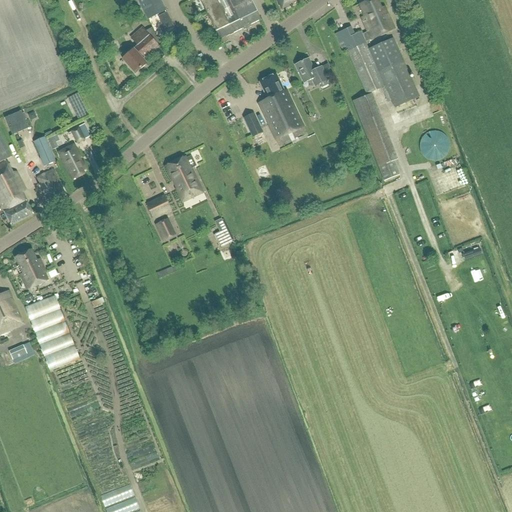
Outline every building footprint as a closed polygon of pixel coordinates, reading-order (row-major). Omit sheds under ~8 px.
[(138,0),(148,21),(166,12),(160,0),(138,0)] [(205,0),(202,2),(218,33),(222,41),(231,36),(232,37),(235,35),(245,30),(245,31),(252,28),(251,26),(262,21),(251,0),(205,0)] [(278,0),(284,10),(304,0),(278,0)] [(371,54),(369,49),(366,43),(370,41),(397,29),(390,14),(388,15),(384,7),(381,9),(376,0),(372,0),(359,6),(364,17),(361,18),(367,32),(362,35),(361,33),(342,41),(366,95),(382,88),(389,102),(391,101),(394,109),(420,98),(395,43),(371,54)] [(398,10),(403,21),(409,19),(405,7),(398,10)] [(172,23),(167,14),(161,17),(165,26),(172,23)] [(159,18),(170,42),(179,38),(172,25),(166,28),(165,26),(161,17),(159,18)] [(136,74),(146,65),(141,59),(151,50),(153,51),(159,46),(143,29),(131,39),(138,47),(123,60),(123,61),(125,59),(137,72),(136,74)] [(320,85),(326,82),(328,81),(321,67),(313,71),(308,60),(295,66),(304,84),(312,80),(315,87),(320,85)] [(207,72),(191,68),(188,79),(204,83),(207,72)] [(258,104),(276,141),(303,127),(286,90),(283,91),(275,75),(259,82),(268,99),(258,104)] [(354,101),(385,181),(400,175),(369,95),(354,101)] [(244,119),(252,134),(261,130),(253,114),(244,119)] [(19,122),(7,125),(9,132),(21,129),(19,122)] [(72,131),(77,143),(86,140),(80,127),(72,131)] [(419,147),(421,154),(426,159),(432,161),(442,160),(446,156),(449,148),(449,140),(445,135),(439,132),(432,131),(425,134),(421,139),(420,141),(419,147)] [(0,163),(12,157),(0,134),(0,163)] [(32,144),(42,168),(54,163),(43,139),(32,144)] [(52,143),(54,148),(64,144),(63,139),(52,143)] [(85,174),(83,172),(87,170),(74,145),(59,153),(73,180),(85,174)] [(178,189),(176,190),(182,203),(203,194),(191,168),(189,170),(184,159),(165,167),(172,182),(174,181),(178,189)] [(0,164),(0,203),(11,225),(33,214),(22,193),(26,191),(16,171),(12,173),(6,162),(0,164)] [(45,190),(52,205),(67,197),(54,170),(38,178),(44,190),(45,190)] [(146,204),(154,219),(171,211),(164,196),(146,204)] [(166,221),(156,225),(164,242),(174,237),(166,221)] [(20,275),(27,290),(48,281),(45,273),(46,273),(40,259),(37,261),(32,250),(15,258),(19,266),(17,268),(20,275)] [(480,266),(485,264),(482,257),(477,259),(480,266)] [(0,336),(24,325),(8,292),(0,295),(0,294),(0,336)] [(25,308),(50,373),(80,361),(54,297),(25,308)] [(95,311),(106,307),(104,302),(93,306),(95,311)] [(13,364),(27,357),(23,348),(9,354),(13,364)]
